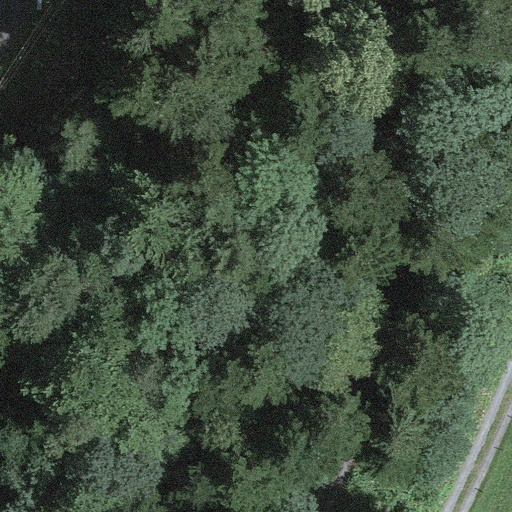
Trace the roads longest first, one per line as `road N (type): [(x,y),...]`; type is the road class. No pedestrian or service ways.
road 1 (track): [(319,511),(361,364),(347,0)]
road 2 (track): [(511,383),(453,511)]
